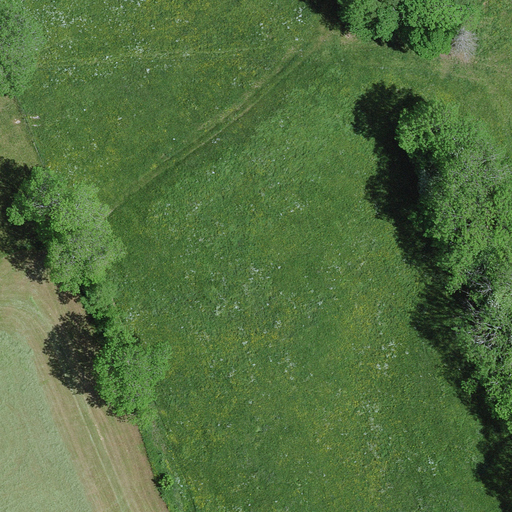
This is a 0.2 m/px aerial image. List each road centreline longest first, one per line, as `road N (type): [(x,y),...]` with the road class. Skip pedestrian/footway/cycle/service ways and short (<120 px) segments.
road 1 (track): [(191,511),(140,383),(100,245),(104,222),(117,202),(225,125),(314,46),(335,0)]
road 2 (track): [(320,38),(342,44),(450,33)]
